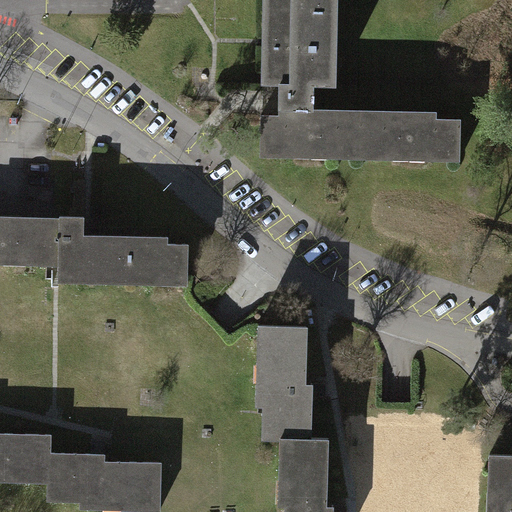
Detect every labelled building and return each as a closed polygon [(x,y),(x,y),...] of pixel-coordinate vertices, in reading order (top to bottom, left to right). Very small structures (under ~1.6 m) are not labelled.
[(266,0),(265,88),(284,89),(283,121),(265,120),(264,159),(464,163),(464,121),(441,121),(441,113),(319,110),(319,93),(342,94),(343,0),(266,0)] [(0,266),(59,268),(59,285),(190,288),(191,246),(171,246),(171,237),(86,235),(86,220),(0,217),(0,266)] [(311,329),(259,328),(257,411),(264,411),(264,444),(283,444),(281,511),(287,511),(335,511),(329,511),(330,442),(315,442),(316,387),(310,387),(311,329)] [(504,394),(504,377),(481,377),(482,394),(504,394)] [(0,487),(46,488),(46,505),(80,506),(80,511),(81,511),(160,511),(162,467),(105,466),(106,458),(51,457),(52,438),(0,436),(0,487)] [(511,511),(511,447),(485,447),(483,511),(511,511)]
